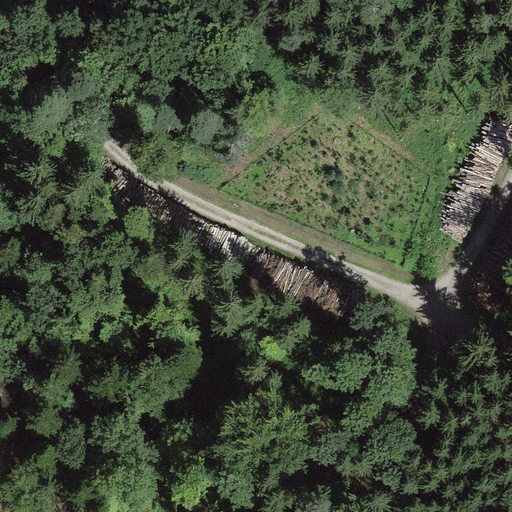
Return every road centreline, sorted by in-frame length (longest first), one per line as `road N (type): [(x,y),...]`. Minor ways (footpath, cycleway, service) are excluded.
road 1 (track): [(0,138),(459,317)]
road 2 (track): [(463,511),(459,317)]
road 3 (track): [(101,180),(55,0)]
road 4 (track): [(459,317),(468,257),(511,172)]
